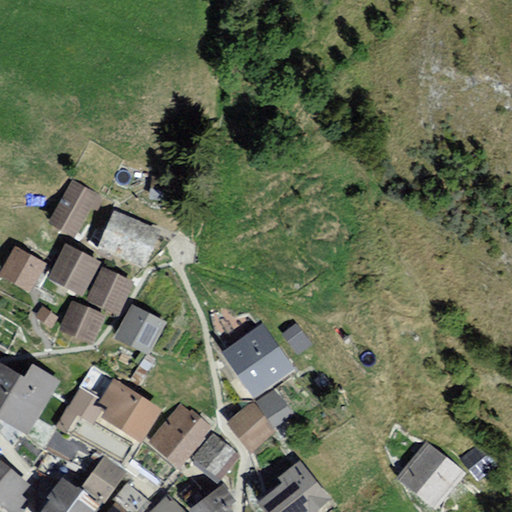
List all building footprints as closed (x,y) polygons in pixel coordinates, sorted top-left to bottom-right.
[(101,199),(70,185),(52,227),(83,240),(101,199)] [(161,230),(113,210),(97,247),(145,267),(161,230)] [(100,261),(66,243),(48,277),(82,295),(100,261)] [(45,262),(13,245),(0,271),(0,273),(31,289),(45,262)] [(133,281),(102,267),(88,298),(119,312),(133,281)] [(105,315),(72,301),(60,330),(93,344),(105,315)] [(166,320),(131,304),(116,336),(151,353),(166,320)] [(260,325),(225,350),(258,395),(293,369),(260,325)] [(297,327),(285,337),(301,357),(313,346),(297,327)] [(63,384),(9,356),(0,373),(0,419),(35,437),(63,384)] [(160,407),(114,379),(101,400),(110,406),(105,414),(142,437),(160,407)] [(103,404),(80,390),(71,405),(94,419),(103,404)] [(211,428),(179,402),(149,439),(181,465),(211,428)] [(277,435),(252,407),(229,428),(255,456),(277,435)] [(239,458),(213,435),(193,457),(219,480),(239,458)] [(463,477),(425,448),(400,481),(438,509),(463,477)] [(315,511),(332,498),(298,459),(279,475),(283,480),(259,502),(267,511),(315,511)] [(127,477),(105,461),(84,491),(107,506),(127,477)] [(13,511),(31,490),(1,466),(0,467),(0,507),(5,511),(13,511)] [(222,484),(192,509),(194,511),(232,511),(228,506),(235,500),(222,484)] [(101,511),(103,510),(65,486),(47,511),(101,511)] [(183,511),(167,496),(152,511),(183,511)] [(131,511),(117,502),(110,511),(131,511)]
